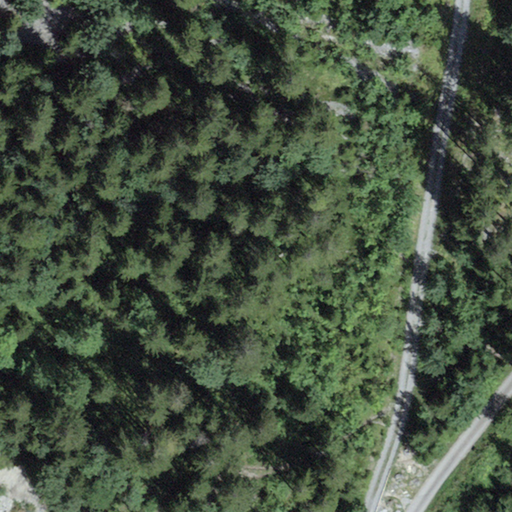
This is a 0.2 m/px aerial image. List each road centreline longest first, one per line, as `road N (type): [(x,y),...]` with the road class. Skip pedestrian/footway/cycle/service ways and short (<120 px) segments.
road 1 (track): [(368,511),(402,403),(462,0)]
road 2 (track): [(511,384),(414,511)]
